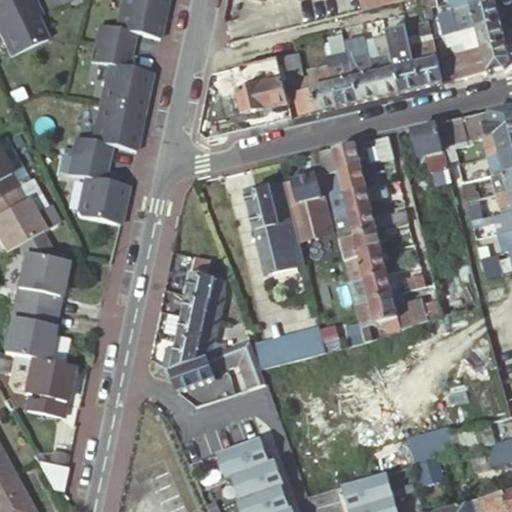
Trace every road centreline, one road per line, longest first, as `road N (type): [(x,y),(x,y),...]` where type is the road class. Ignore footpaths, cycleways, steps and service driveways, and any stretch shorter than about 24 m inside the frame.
road 1 (tertiary): [(100,511),(169,167)]
road 2 (unclassified): [(169,167),(511,89)]
road 3 (tertiary): [(204,0),(169,167)]
